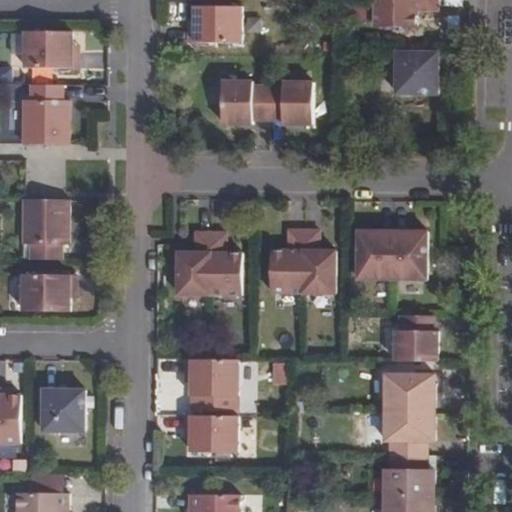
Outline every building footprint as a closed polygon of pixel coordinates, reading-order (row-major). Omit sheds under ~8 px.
[(374,0),(375,28),(417,28),(417,12),(437,12),(437,0),(374,0)] [(243,10),(195,9),(195,21),(195,28),(189,28),(189,44),(243,44),(243,10)] [(73,33),(26,32),(26,69),(79,70),(79,54),(73,54),(73,47),(73,33)] [(439,54),(397,53),(396,95),(438,95),(439,54)] [(254,83),(224,82),(223,125),(253,125),(253,121),(283,122),(283,126),(314,126),(314,84),(284,83),(284,88),(254,87),(254,83)] [(63,87),(32,86),(31,101),(24,101),(24,146),(69,147),(69,102),(63,102),(63,87)] [(363,140),(342,140),(342,153),(363,153),(363,140)] [(32,245),(32,261),(63,261),(63,246),(70,246),(70,201),(25,201),(25,245),(32,245)] [(336,295),(337,253),(320,252),(320,232),(290,232),(289,252),(272,252),(271,294),(336,295)] [(372,233),(359,233),(359,280),(427,281),(428,233),(414,233),(414,237),(409,237),(409,233),(378,233),(378,237),(372,237),(372,233)] [(243,297),(243,254),(226,254),(226,234),(196,234),(196,254),(179,253),(178,296),(243,297)] [(23,310),(71,311),(71,299),(72,292),(78,292),(77,276),(23,276),(23,310)] [(435,318),(401,317),(401,332),(396,332),(396,363),(438,363),(439,333),(435,333),(435,318)] [(240,362),(187,361),(187,377),(193,377),(192,384),(192,397),(240,398),(240,362)] [(275,364),(276,382),(291,382),(290,364),(275,364)] [(436,376),(387,376),(387,413),(436,414),(436,376)] [(0,443),(22,444),(22,395),(11,395),(4,395),(4,390),(0,389),(0,443)] [(86,391),(44,390),(44,432),(86,432),(86,391)] [(436,414),(387,413),(386,442),(390,442),(390,456),(423,456),(423,442),(435,442),(436,414)] [(239,417),(186,417),(186,433),(192,433),(192,440),(192,454),(239,454),(239,417)] [(423,456),(390,456),(390,471),(386,471),(386,499),(435,499),(435,471),(422,471),(423,456)] [(69,511),(70,495),(18,494),(18,511),(69,511)] [(246,511),(246,496),(195,496),(194,511),(246,511)] [(434,511),(435,499),(386,499),(385,511),(434,511)]
